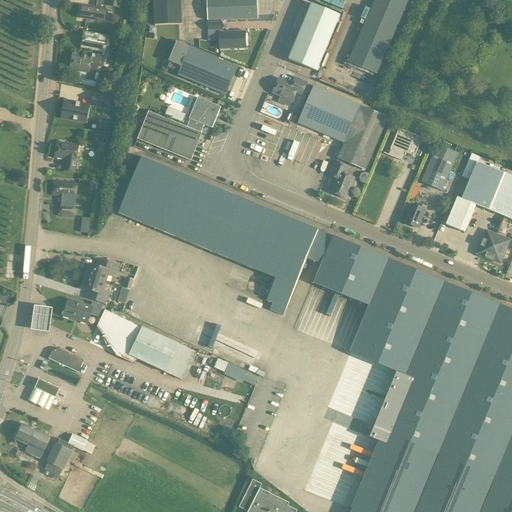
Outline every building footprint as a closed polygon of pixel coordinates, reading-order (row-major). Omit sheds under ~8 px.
[(79,18),(102,23),(106,2),(96,0),(95,8),(81,5),(79,18)] [(105,0),(106,2),(105,6),(119,8),(120,0),(105,0)] [(183,24),(181,0),(153,0),(155,25),(183,24)] [(207,0),(208,21),(257,19),(256,0),(207,0)] [(376,75),(408,0),(374,0),(348,62),(376,75)] [(317,71),(340,15),(320,7),(311,4),(288,60),(317,71)] [(216,31),(223,31),(223,22),(207,22),(208,40),(216,40),(216,31)] [(109,54),(112,39),(107,37),(104,36),(104,35),(95,34),(93,33),(93,34),(82,32),(79,48),(104,53),(108,54),(109,54)] [(245,32),(219,32),(220,49),(246,49),(245,32)] [(178,43),(170,61),(182,66),(189,48),(178,43)] [(182,66),(179,76),(226,95),(237,67),(189,48),(182,66)] [(72,54),(68,71),(82,74),(81,79),(80,84),(95,87),(96,82),(99,66),(105,68),(108,54),(104,53),(103,57),(97,55),(96,59),(72,54)] [(295,78),(292,85),(279,79),(273,93),(292,101),(296,92),(302,94),(306,83),(295,78)] [(360,106),(320,89),(314,86),(298,123),(320,133),(345,143),(338,159),(365,170),(388,118),(360,106)] [(94,95),(92,107),(108,110),(109,98),(94,95)] [(202,133),(201,133),(204,125),(212,128),(221,107),(197,97),(189,119),(190,119),(187,127),(148,111),(137,139),(191,161),(202,133)] [(90,106),(63,101),(60,119),(87,123),(90,106)] [(165,114),(176,118),(178,112),(167,108),(165,114)] [(119,116),(117,123),(130,125),(131,118),(119,116)] [(108,129),(109,122),(99,120),(98,128),(108,129)] [(282,128),(271,153),(278,156),(289,131),(282,128)] [(422,138),(399,129),(388,155),(402,161),(405,155),(410,157),(411,155),(413,154),(415,155),(415,154),(420,156),(422,152),(417,150),(422,138)] [(301,163),(308,137),(297,134),(290,160),(301,163)] [(56,143),(54,158),(63,159),(62,171),(74,173),(76,161),(75,161),(76,153),(78,153),(79,152),(80,148),(79,146),(77,146),(64,144),(63,142),(60,142),(59,143),(56,143)] [(458,153),(437,144),(421,181),(442,190),(458,153)] [(463,177),(470,180),(462,199),(457,197),(446,225),(464,233),(476,205),(511,220),(511,176),(485,165),(487,160),(472,154),(463,177)] [(142,157),(119,213),(276,278),(267,300),(272,303),(269,310),(283,315),(307,259),(320,264),(322,265),(320,270),(314,283),(320,286),(369,306),(350,352),(396,371),(369,437),(378,441),(350,509),(351,510),(350,511),(511,511),(511,310),(333,236),(333,237),(320,231),(318,231),(318,230),(142,157)] [(345,198),(354,178),(345,174),(347,167),(336,162),(331,176),(337,178),(331,192),(345,198)] [(52,182),(51,195),(60,196),(59,203),(74,205),(76,184),(52,182)] [(410,197),(415,199),(419,186),(414,184),(410,197)] [(73,218),(74,205),(58,203),(57,217),(73,218)] [(420,208),(412,204),(404,223),(417,228),(427,206),(422,204),(420,208)] [(80,233),(86,234),(87,234),(88,227),(89,220),(82,219),(80,233)] [(486,231),(477,254),(500,264),(509,241),(486,231)] [(88,264),(84,276),(104,283),(107,275),(113,277),(117,265),(101,260),(99,268),(88,264)] [(105,304),(108,293),(102,291),(104,283),(84,276),(80,288),(91,292),(89,299),(105,304)] [(125,277),(122,288),(129,290),(132,279),(125,277)] [(91,307),(67,300),(62,316),(86,323),(91,307)] [(33,310),(30,334),(47,336),(50,313),(33,310)] [(96,327),(116,356),(130,363),(135,361),(136,359),(181,380),(194,352),(104,310),(96,327)] [(84,361),(57,349),(51,351),(47,359),(78,373),(84,361)] [(212,367),(224,373),(228,364),(216,358),(212,367)] [(59,389),(38,379),(34,389),(28,401),(48,410),(54,398),(59,389)] [(21,424),(14,439),(27,446),(24,452),(39,459),(49,437),(21,424)] [(44,462),(47,463),(43,470),(45,471),(44,473),(56,480),(57,477),(58,477),(61,470),(62,471),(72,451),(70,451),(72,447),(82,451),(86,441),(72,434),(67,443),(59,439),(56,444),(54,443),(44,462)] [(285,477),(292,454),(286,452),(278,475),(285,477)] [(303,493),(311,471),(305,469),(297,491),(303,493)] [(261,484),(252,480),(238,507),(247,511),(246,511),(295,511),(296,511),(286,506),(288,503),(259,489),(261,484)]
